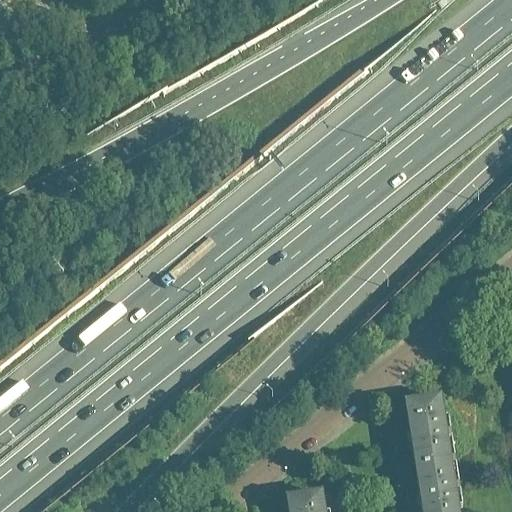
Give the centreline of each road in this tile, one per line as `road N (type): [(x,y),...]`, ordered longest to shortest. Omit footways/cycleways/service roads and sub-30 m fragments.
road 1 (motorway): [(511,0),(0,418)]
road 2 (motorway): [(0,493),(511,77)]
road 3 (motorway): [(123,511),(511,133)]
road 4 (motorway): [(381,0),(0,219)]
road 5 (residential): [(217,511),(511,272)]
road 6 (unclassified): [(0,87),(148,0)]
